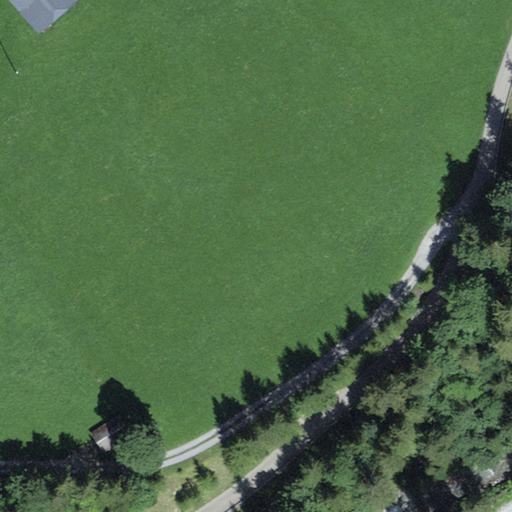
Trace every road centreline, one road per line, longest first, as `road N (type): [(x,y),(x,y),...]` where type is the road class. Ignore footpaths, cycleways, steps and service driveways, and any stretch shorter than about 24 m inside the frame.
road 1 (track): [(0,467),(103,468),(177,455),(303,384),(414,281),(486,182)]
road 2 (tertiary): [(211,511),(388,370),(459,272),(511,70)]
